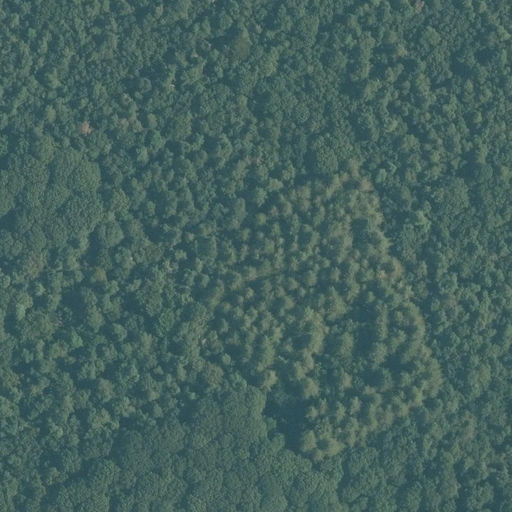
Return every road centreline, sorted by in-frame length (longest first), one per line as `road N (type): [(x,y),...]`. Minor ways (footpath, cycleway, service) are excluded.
road 1 (track): [(312,473),(443,395),(305,0)]
road 2 (track): [(0,145),(127,201),(338,511)]
road 3 (track): [(127,201),(381,0)]
